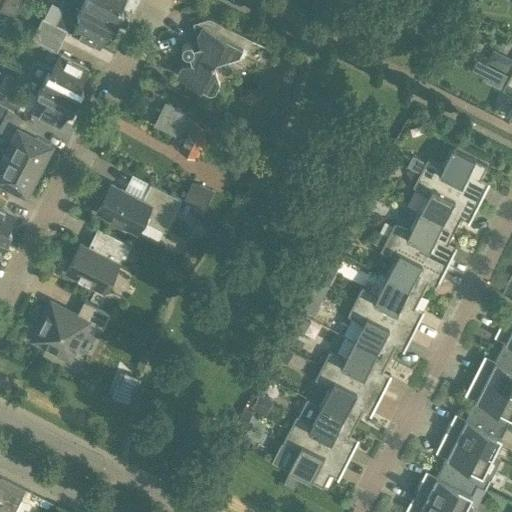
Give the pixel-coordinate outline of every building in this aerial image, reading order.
[(117,20),(82,2),(78,0),(61,0),(58,5),(63,8),(55,23),(71,31),(70,32),(99,47),(111,24),(114,25),(117,20)] [(82,0),(82,2),(117,20),(120,15),(116,13),(122,0),(82,0)] [(0,20),(8,25),(12,16),(0,9),(0,20)] [(42,17),(37,28),(61,41),(66,30),(42,17)] [(179,74),(181,78),(207,91),(211,91),(215,89),(219,81),(213,63),(214,63),(214,62),(227,57),(228,62),(240,59),(243,56),(252,39),(210,18),(206,18),(192,23),(199,44),(192,47),(187,43),(181,47),(182,53),(188,55),(190,62),(182,64),(179,70),(179,74)] [(55,51),(61,41),(37,28),(31,38),(55,51)] [(60,54),(52,68),(37,61),(32,63),(28,73),(42,80),(77,98),(80,93),(76,91),(88,68),(60,54)] [(509,75),(511,68),(511,61),(508,59),(502,71),(509,75)] [(511,76),(509,75),(509,76),(501,72),(495,83),(503,87),(502,88),(511,94),(511,105),(507,116),(511,118),(511,76)] [(77,98),(42,80),(28,73),(22,83),(24,87),(39,95),(31,111),(59,125),(71,102),(74,104),(77,98)] [(27,104),(0,89),(0,102),(22,115),(27,104)] [(185,135),(178,149),(193,156),(206,128),(184,117),(186,112),(165,101),(153,125),(175,135),(177,131),(185,135)] [(0,130),(12,139),(5,152),(37,168),(42,159),(46,157),(48,154),(49,150),(49,146),(50,143),(27,132),(32,121),(7,108),(0,122),(0,130)] [(417,157),(412,168),(478,202),(484,190),(476,186),(486,165),(451,147),(442,164),(427,158),(425,161),(417,157)] [(0,184),(1,181),(25,193),(26,191),(30,189),(32,186),(33,182),(33,178),(37,168),(5,152),(0,161),(0,184)] [(427,194),(418,211),(453,230),(464,210),(472,214),(478,202),(412,168),(411,168),(410,167),(407,173),(410,182),(413,184),(413,185),(427,194)] [(193,180),(183,199),(203,209),(213,190),(193,180)] [(181,198),(150,182),(141,199),(110,183),(107,189),(102,191),(97,200),(99,205),(96,211),(113,220),(115,225),(125,230),(129,229),(136,232),(142,220),(164,231),(181,198)] [(8,198),(0,194),(0,237),(5,241),(8,235),(4,233),(14,214),(3,208),(8,198)] [(453,230),(418,211),(409,229),(394,222),(392,225),(384,221),(379,232),(446,267),(452,255),(443,250),(453,230)] [(124,258),(131,244),(100,229),(90,248),(80,243),(65,271),(103,291),(121,256),(124,258)] [(440,278),(446,267),(379,232),(373,243),(381,247),(380,249),(394,258),(384,277),(421,294),(431,274),(440,278)] [(182,255),(194,261),(198,252),(187,246),(182,255)] [(332,279),(321,273),(317,281),(328,287),(332,279)] [(410,314),(421,294),(384,277),(376,294),(360,288),(359,290),(352,286),(346,297),(354,301),(413,331),(419,319),(410,314)] [(307,300),(300,312),(314,319),(321,307),(307,300)] [(88,321),(102,328),(109,314),(83,301),(76,314),(50,301),(30,340),(44,347),(46,343),(56,348),(54,352),(69,359),(88,321)] [(407,343),(413,331),(353,301),(346,315),(361,324),(352,341),(388,358),(398,338),(407,343)] [(297,314),(290,327),(301,333),(309,320),(297,314)] [(511,319),(504,316),(497,328),(508,334),(499,350),(511,356),(511,319)] [(378,378),(388,358),(352,341),(343,359),(328,352),(321,365),(380,395),(386,383),(378,378)] [(286,363),(291,353),(280,347),(274,357),(286,363)] [(511,356),(499,350),(491,367),(480,362),(474,374),(511,393),(511,356)] [(328,388),(319,405),(355,423),(366,402),(374,407),(380,395),(321,365),(314,379),(328,388)] [(468,386),(479,391),(470,408),(506,426),(511,413),(511,393),(474,374),(468,386)] [(264,415),(271,401),(258,395),(251,408),(264,415)] [(355,423),(319,405),(310,422),(295,416),(288,429),(348,459),(354,447),(345,443),(355,423)] [(238,420),(246,424),(252,412),(244,408),(238,420)] [(470,408),(461,425),(451,420),(445,432),(491,455),(490,457),(494,459),(495,455),(492,454),(506,426),(470,408)] [(342,471),(348,459),(288,429),(281,443),(296,452),(287,469),(322,487),(333,467),(342,471)] [(439,444),(449,449),(441,466),(476,484),(484,488),(488,478),(489,479),(499,457),(495,455),(494,459),(490,457),(491,455),(445,432),(439,444)] [(471,504),(467,502),(476,484),(441,466),(432,483),(421,477),(415,489),(459,511),(471,511),(472,509),(471,504)] [(298,477),(288,472),(282,482),(293,488),(298,477)] [(0,511),(13,511),(22,496),(25,490),(25,489),(0,477),(0,476),(0,511)] [(409,501),(420,507),(417,511),(459,511),(415,489),(409,501)]
